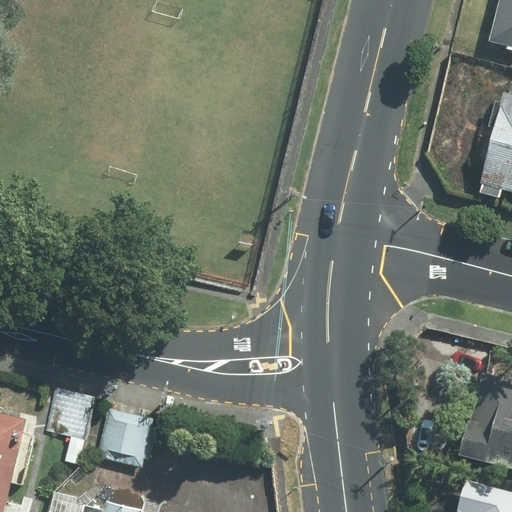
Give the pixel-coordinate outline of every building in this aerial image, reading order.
[(511,0),(500,0),(488,46),(511,52),(511,0)] [(511,103),(499,100),(477,184),(511,192),(511,103)] [(511,380),(479,371),(455,459),(511,473),(511,380)] [(94,395),(52,386),(43,429),(84,438),(94,395)] [(152,415),(106,405),(94,454),(141,465),(152,415)] [(26,416),(0,410),(0,511),(7,511),(3,511),(26,416)] [(511,511),(511,494),(462,482),(454,511),(511,511)] [(105,511),(140,511),(142,507),(109,499),(105,511)]
